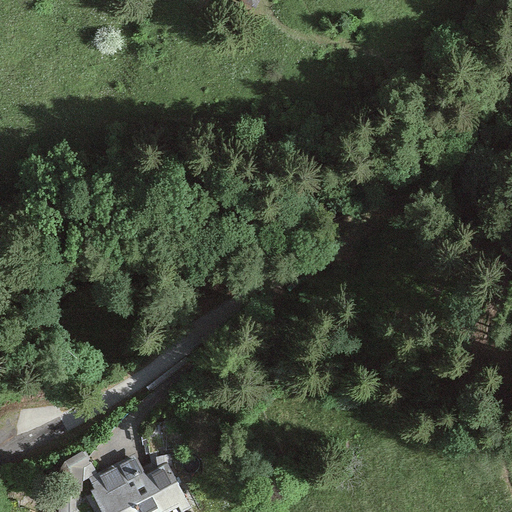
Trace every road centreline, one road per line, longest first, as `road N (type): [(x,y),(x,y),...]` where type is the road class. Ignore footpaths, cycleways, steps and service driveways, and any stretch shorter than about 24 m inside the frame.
road 1 (track): [(511,131),(0,474)]
road 2 (track): [(263,8),(298,34),(442,76),(511,77)]
